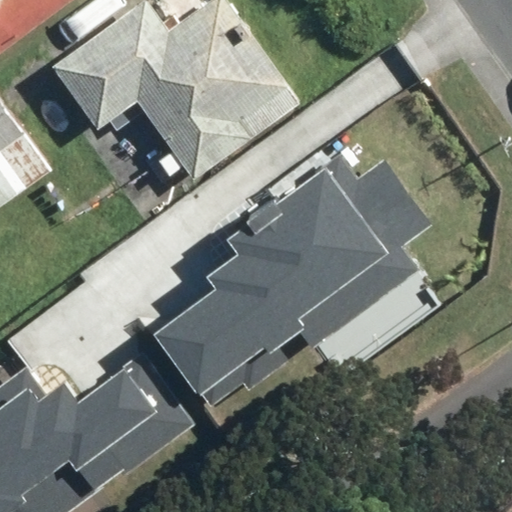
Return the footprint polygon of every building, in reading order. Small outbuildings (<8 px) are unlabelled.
[(0,0),(0,46),(62,0),(0,0)] [(170,0),(137,0),(60,57),(107,120),(144,93),(200,170),(307,90),(240,0),(202,0),(182,15),(170,0)] [(1,80),(0,80),(0,204),(58,164),(1,80)] [(225,278),(165,323),(224,402),(250,383),(254,389),(295,358),(283,342),(305,325),(318,343),(425,264),(404,235),(434,213),(388,152),(359,174),(341,150),(235,229),(245,242),(215,264),(225,278)] [(132,471),(203,418),(147,343),(89,386),(76,368),(51,386),(30,357),(0,379),(0,511),(92,511),(112,497),(102,483),(127,464),(132,471)]
